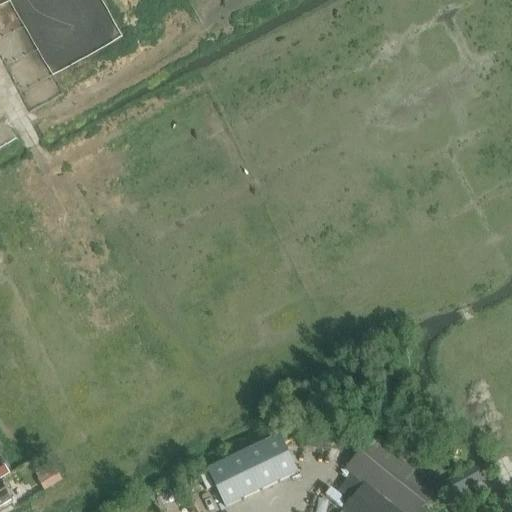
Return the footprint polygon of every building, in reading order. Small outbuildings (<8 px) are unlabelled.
[(225,509),(296,471),(277,435),(206,474),(225,509)] [(425,511),(436,499),(367,445),(347,469),(348,470),(345,472),(351,477),(338,494),(352,505),(346,511),(425,511)] [(6,468),(0,471),(0,482),(10,476),(6,468)] [(62,483),(56,471),(40,480),(47,492),(62,483)] [(0,484),(0,511),(14,505),(1,484),(0,484)]
